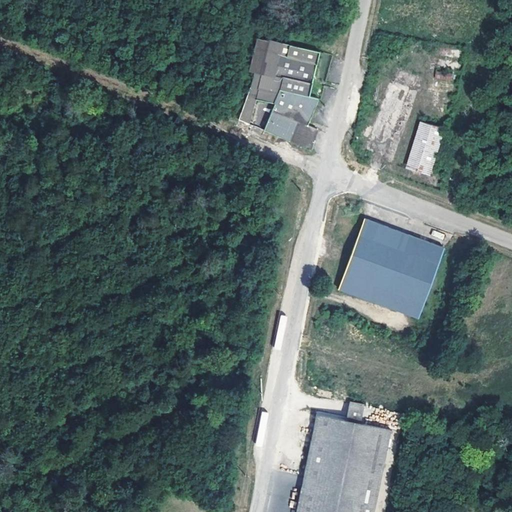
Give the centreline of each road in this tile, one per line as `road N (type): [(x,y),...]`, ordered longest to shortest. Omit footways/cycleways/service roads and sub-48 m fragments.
road 1 (track): [(0,44),(328,172)]
road 2 (unclassified): [(328,172),(257,511)]
road 3 (unclassified): [(511,244),(328,172)]
road 4 (unclassified): [(364,0),(328,172)]
